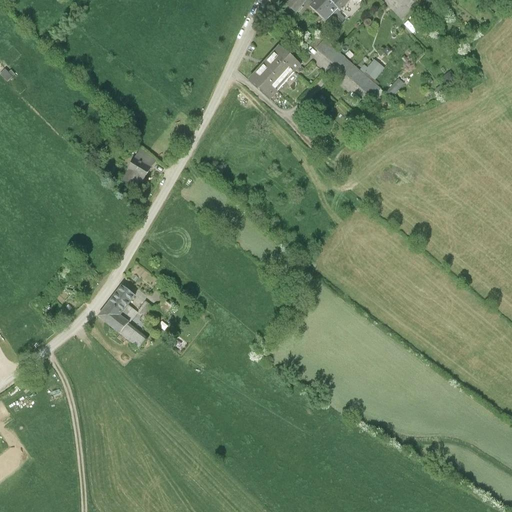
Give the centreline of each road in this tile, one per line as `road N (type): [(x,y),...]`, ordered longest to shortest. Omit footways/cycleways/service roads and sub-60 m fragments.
road 1 (residential): [(45,351),(80,321),(129,254),(266,0)]
road 2 (track): [(45,351),(70,394),(83,511)]
